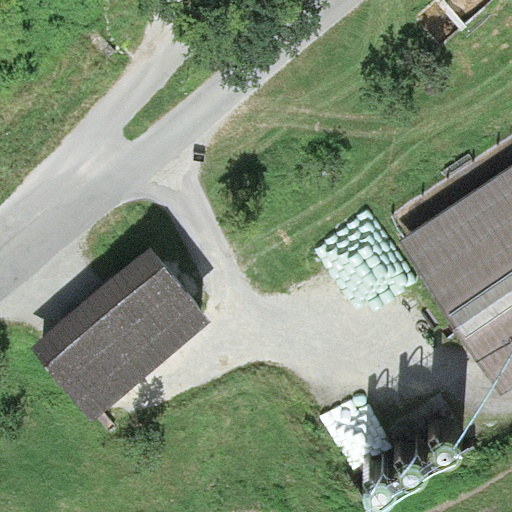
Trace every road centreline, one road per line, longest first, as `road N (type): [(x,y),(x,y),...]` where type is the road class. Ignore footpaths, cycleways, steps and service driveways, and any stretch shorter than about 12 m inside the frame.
road 1 (residential): [(0,273),(338,0)]
road 2 (residential): [(0,252),(219,0)]
